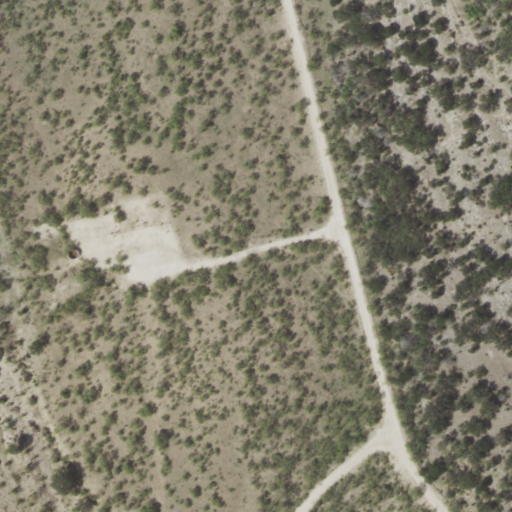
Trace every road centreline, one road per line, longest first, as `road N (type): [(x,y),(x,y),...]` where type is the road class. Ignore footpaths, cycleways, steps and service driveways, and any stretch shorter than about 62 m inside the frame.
road 1 (track): [(301,511),(388,374),(338,153),(323,148),(286,0)]
road 2 (track): [(490,511),(407,456),(388,374)]
